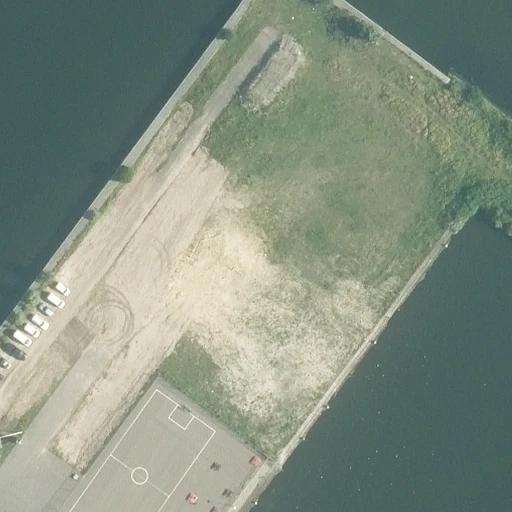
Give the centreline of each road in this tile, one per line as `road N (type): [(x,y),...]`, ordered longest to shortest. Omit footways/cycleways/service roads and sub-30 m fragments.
road 1 (motorway): [(0,240),(144,0)]
road 2 (motorway): [(0,108),(64,0)]
